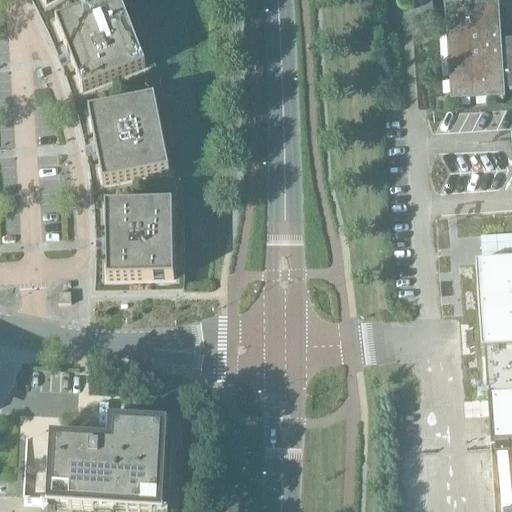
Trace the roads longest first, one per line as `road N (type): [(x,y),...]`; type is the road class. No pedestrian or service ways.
road 1 (tertiary): [(286,352),(278,0)]
road 2 (unclassified): [(286,352),(23,334)]
road 3 (tertiary): [(282,511),(286,352)]
road 4 (unclassified): [(443,338),(286,352)]
